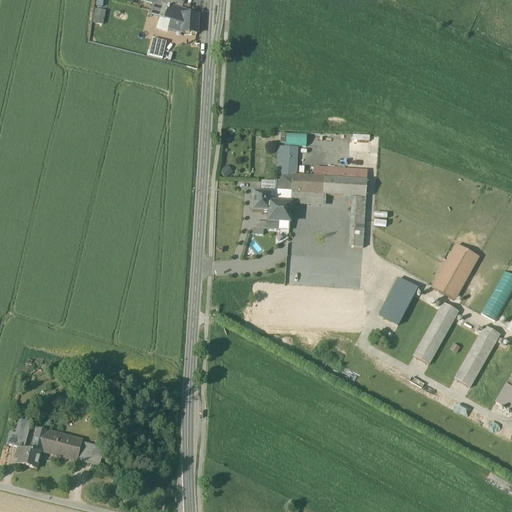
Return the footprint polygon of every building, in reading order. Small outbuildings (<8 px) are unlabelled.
[(162,0),(161,3),(161,5),(168,7),(182,11),(183,5),(167,0),(162,0)] [(161,3),(155,1),(151,16),(164,20),(168,7),(161,5),(161,3)] [(182,11),(168,7),(164,20),(170,22),(171,21),(182,24),(182,16),(190,17),(191,13),(182,11)] [(105,13),(95,11),(93,24),(103,26),(105,13)] [(190,17),(182,16),(182,24),(181,34),(197,35),(198,17),(190,17)] [(182,24),(171,21),(170,22),(168,30),(181,34),(182,24)] [(165,44),(153,41),(149,57),(162,60),(165,44)] [(279,146),(299,147),(300,136),(281,134),(279,146)] [(290,149),(278,148),(276,177),(288,178),(290,149)] [(225,179),(231,173),(226,168),(219,174),(225,179)] [(367,173),(326,171),(325,181),(367,183),(367,173)] [(288,178),(276,177),(276,184),(275,193),(291,195),(292,179),(288,178)] [(324,181),(292,179),(291,195),(323,197),(324,181)] [(325,181),(324,181),(323,197),(353,199),(366,199),(367,183),(325,181)] [(276,184),(261,183),(261,192),(270,192),(270,193),(275,193),(276,184)] [(270,192),(261,192),(261,195),(252,195),(252,205),(250,205),(249,211),(251,212),(251,213),(269,214),(270,214),(270,206),(271,196),(269,196),(270,193),(270,192)] [(275,193),(270,193),(269,196),(271,196),(270,206),(290,207),(291,195),(275,193)] [(366,199),(353,199),(349,249),(361,250),(366,199)] [(290,207),(270,206),(270,214),(269,214),(269,216),(290,217),(290,207)] [(290,217),(269,216),(268,223),(289,225),(290,217)] [(265,224),(255,223),(255,233),(263,233),(265,233),(265,224)] [(289,225),(268,223),(266,223),(265,230),(289,231),(289,225)] [(452,255),(473,266),(477,258),(457,247),(452,255)] [(452,255),(432,290),(453,302),(473,266),(452,255)] [(511,277),(504,273),(501,277),(511,283),(511,277)] [(511,283),(501,277),(479,316),(494,324),(511,293),(511,283)] [(416,290),(398,280),(379,316),(398,326),(416,290)] [(443,305),(413,358),(428,366),(458,314),(443,305)] [(484,328),(454,381),(469,389),(499,337),(484,328)] [(511,374),(495,404),(511,413),(511,374)] [(471,411),(467,419),(496,433),(500,425),(471,411)] [(31,420),(19,417),(15,434),(21,436),(18,448),(21,450),(24,450),(31,420)] [(46,433),(37,430),(35,437),(45,439),(46,433)] [(15,434),(9,433),(6,446),(18,448),(21,436),(15,434)] [(82,442),(46,433),(45,439),(41,453),(77,462),(80,450),(82,442)] [(45,439),(35,437),(32,452),(41,454),(41,453),(45,439)] [(24,450),(21,450),(19,458),(18,465),(37,470),(41,454),(32,452),(24,450)] [(102,455),(80,450),(77,462),(99,467),(102,455)]
